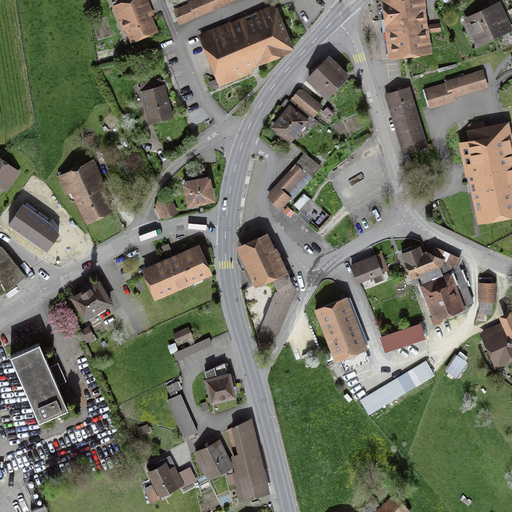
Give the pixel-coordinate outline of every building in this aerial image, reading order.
[(134,39),(157,29),(145,0),(134,0),(120,6),(134,39)] [(201,0),(175,11),(181,27),(238,3),(236,0),(201,0)] [(428,0),(387,0),(386,0),(393,61),(436,57),(428,0)] [(502,7),(469,21),(478,43),(511,28),(502,7)] [(223,78),(294,49),(278,9),(207,38),(223,78)] [(349,77),(327,57),(305,81),(327,101),(349,77)] [(485,73),(425,90),(431,111),(457,104),(456,99),(490,89),(485,73)] [(154,119),(174,113),(167,89),(147,95),(154,119)] [(410,89),(386,97),(396,127),(420,119),(410,89)] [(326,109),(304,91),(294,102),(316,121),(326,109)] [(314,123),(294,106),(274,129),(294,146),(314,123)] [(420,119),(396,127),(406,156),(430,149),(420,119)] [(470,143),(461,145),(468,179),(476,178),(483,216),(511,210),(511,187),(500,126),(468,132),(470,143)] [(288,193),(297,183),(306,172),(311,176),(320,167),(307,155),(300,162),(288,176),(273,194),(270,197),(282,207),(292,196),(288,193)] [(0,158),(0,185),(13,169),(0,158)] [(86,221),(110,212),(91,164),(67,173),(86,221)] [(209,186),(188,192),(192,207),(213,202),(209,186)] [(165,216),(177,211),(172,198),(160,203),(165,216)] [(23,204),(9,224),(21,233),(36,213),(23,204)] [(48,221),(36,213),(21,233),(34,242),(48,221)] [(53,225),(48,221),(34,242),(46,251),(59,233),(53,225)] [(269,235),(239,248),(255,284),(273,278),(278,292),(260,337),(273,341),(296,290),(269,235)] [(424,282),(421,283),(434,320),(452,314),(457,328),(470,323),(464,309),(468,307),(466,304),(474,301),(458,264),(462,256),(432,242),(424,251),(421,244),(399,251),(409,276),(420,272),(424,282)] [(198,243),(141,266),(154,297),(211,273),(198,243)] [(0,291),(26,275),(4,248),(0,244),(0,291)] [(374,253),(349,264),(356,283),(382,272),(374,253)] [(104,283),(75,300),(89,324),(118,306),(104,283)] [(499,284),(480,285),(481,305),(499,304),(499,284)] [(347,294),(315,307),(335,358),(367,345),(347,294)] [(511,321),(482,334),(497,372),(511,365),(511,321)] [(423,325),(385,339),(391,354),(429,340),(423,325)] [(189,327),(173,335),(177,344),(194,336),(189,327)] [(92,328),(84,332),(90,344),(98,340),(92,328)] [(208,340),(176,354),(180,364),(212,351),(208,340)] [(380,342),(367,347),(376,371),(389,366),(380,342)] [(40,345),(12,357),(38,419),(66,407),(40,345)] [(433,370),(426,358),(361,397),(369,409),(433,370)] [(232,371),(205,377),(211,403),(238,397),(232,371)] [(183,396),(169,402),(187,440),(201,434),(183,396)] [(247,422),(232,426),(238,451),(231,453),(234,469),(232,470),(239,499),(265,493),(247,422)] [(216,437),(191,450),(207,477),(231,464),(216,437)] [(172,459),(149,470),(162,496),(192,481),(185,467),(177,471),(172,459)] [(407,511),(395,498),(379,511),(407,511)]
